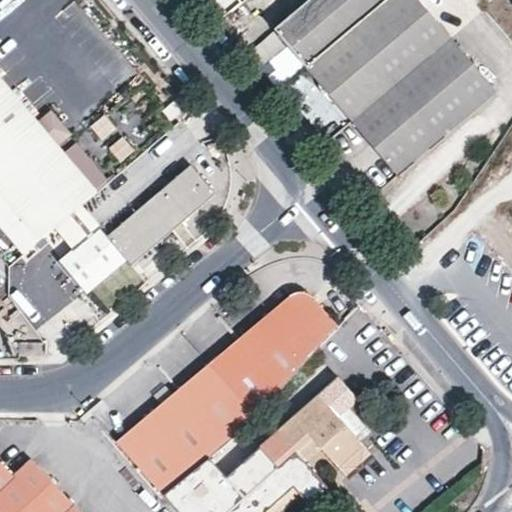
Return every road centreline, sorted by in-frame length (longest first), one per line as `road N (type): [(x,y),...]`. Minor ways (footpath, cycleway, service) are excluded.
road 1 (residential): [(0,396),(37,396),(90,379),(309,192)]
road 2 (residential): [(309,192),(503,411)]
road 3 (residential): [(309,192),(148,0)]
